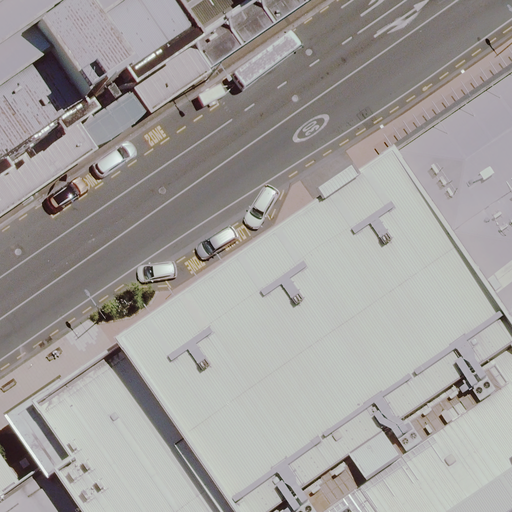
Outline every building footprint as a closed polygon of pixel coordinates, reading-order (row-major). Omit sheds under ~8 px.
[(0,0),(0,200),(170,77),(118,0),(0,0)] [(118,0),(170,77),(250,20),(236,0),(118,0)] [(236,0),(250,20),(276,0),(236,0)] [(511,75),(400,152),(405,159),(511,315),(511,75)] [(511,511),(511,315),(405,159),(16,423),(47,467),(25,482),(0,445),(0,511),(511,511)]
